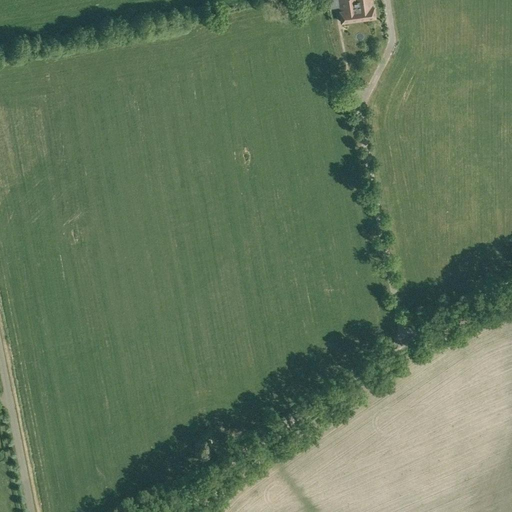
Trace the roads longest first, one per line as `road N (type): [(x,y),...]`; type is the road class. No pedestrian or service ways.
road 1 (tertiary): [(160,511),(429,325),(511,283)]
road 2 (unclassified): [(33,511),(0,341)]
